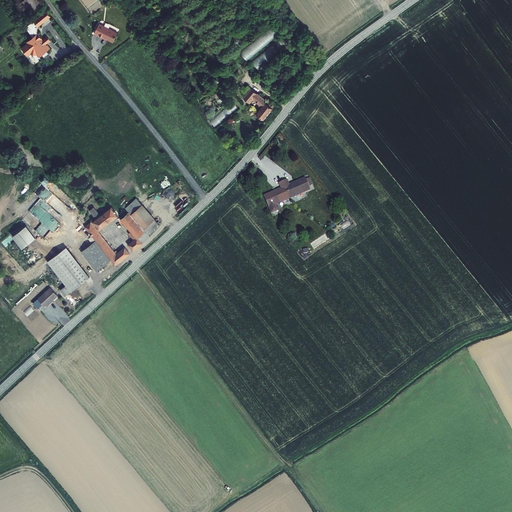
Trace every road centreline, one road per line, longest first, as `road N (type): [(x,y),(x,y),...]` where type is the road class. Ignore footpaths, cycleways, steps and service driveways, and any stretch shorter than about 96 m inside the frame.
road 1 (secondary): [(0,390),(224,183),(325,66),(413,0)]
road 2 (track): [(135,265),(318,511)]
